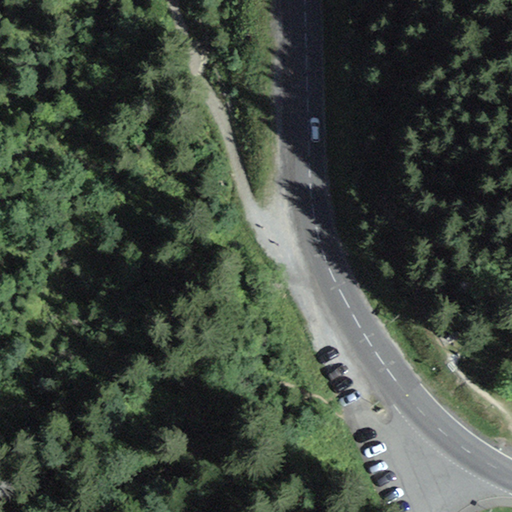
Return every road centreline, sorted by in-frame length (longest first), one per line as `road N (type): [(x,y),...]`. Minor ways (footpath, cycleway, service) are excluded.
road 1 (secondary): [(511,476),(418,409),(330,268),(313,199),(305,0)]
road 2 (track): [(330,268),(259,224),(175,0)]
